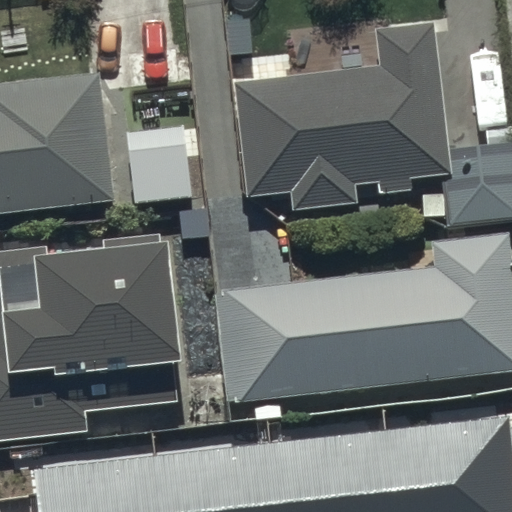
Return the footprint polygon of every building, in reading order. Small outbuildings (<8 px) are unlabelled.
[(375,44),(378,83),(231,95),(243,214),(286,210),(287,226),(352,220),(351,203),(378,200),(379,211),(409,208),(408,197),(422,195),(426,229),(445,228),(446,239),(511,232),(511,150),(443,157),(432,39),(375,44)] [(94,90),(99,148),(185,139),(177,61),(132,66),(131,53),(84,58),(88,91),(94,90)] [(94,90),(88,91),(0,100),(0,231),(107,220),(99,148),(94,90)] [(511,385),(511,301),(506,246),(427,254),(430,279),(213,304),(226,418),(511,385)] [(49,281),(47,260),(0,264),(0,452),(85,444),(84,425),(175,416),(160,250),(100,256),(102,276),(49,281)] [(299,511),(296,484),(229,492),(230,500),(169,506),(169,511),(299,511)]
